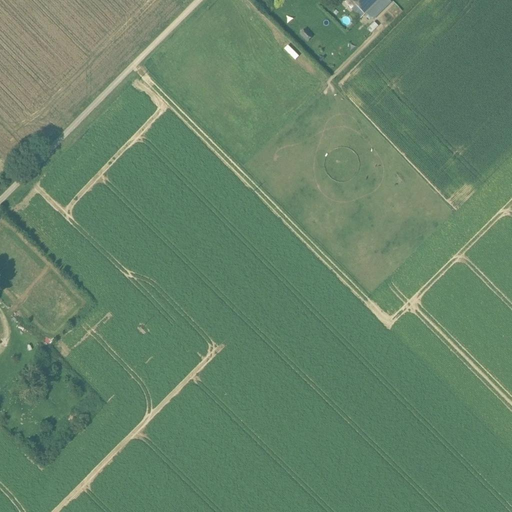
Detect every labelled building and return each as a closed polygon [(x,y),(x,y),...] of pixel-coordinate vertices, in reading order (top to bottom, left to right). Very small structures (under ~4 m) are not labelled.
[(356,5),(351,0),(345,0),(344,1),(352,9),(356,5)] [(351,0),(356,5),(365,14),(365,13),(378,0),(351,0)] [(391,2),(388,0),(378,0),(365,13),(373,20),(391,2)] [(365,14),(356,5),(352,9),(360,18),(365,14)] [(379,27),(374,23),(367,29),(372,34),(379,27)] [(313,37),(305,30),(300,35),(308,42),(313,37)]
